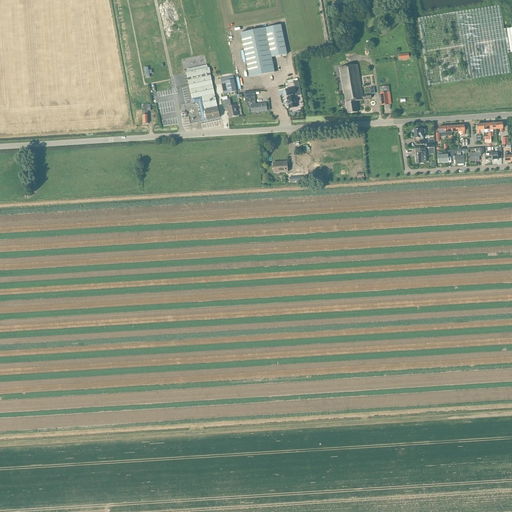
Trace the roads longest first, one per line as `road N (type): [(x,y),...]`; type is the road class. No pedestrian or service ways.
road 1 (unclassified): [(0,146),(399,121)]
road 2 (residential): [(511,166),(406,172),(399,121)]
